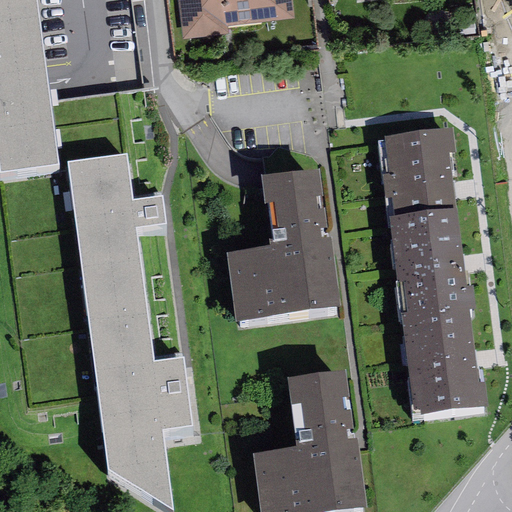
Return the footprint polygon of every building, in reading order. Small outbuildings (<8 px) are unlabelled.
[(183,0),(187,30),(217,26),(216,17),(291,9),(289,0),(183,0)] [(36,4),(0,8),(0,182),(0,184),(58,177),(36,4)] [(458,147),(390,154),(420,428),(488,421),(458,147)] [(124,169),(70,176),(106,478),(160,511),(172,511),(163,441),(191,439),(183,372),(155,376),(137,241),(163,236),(159,207),(131,211),(124,169)] [(316,187),(263,194),(272,262),(229,268),(237,329),(333,316),(316,187)] [(360,511),(343,388),(291,395),(300,463),(256,469),(262,511),(360,511)]
